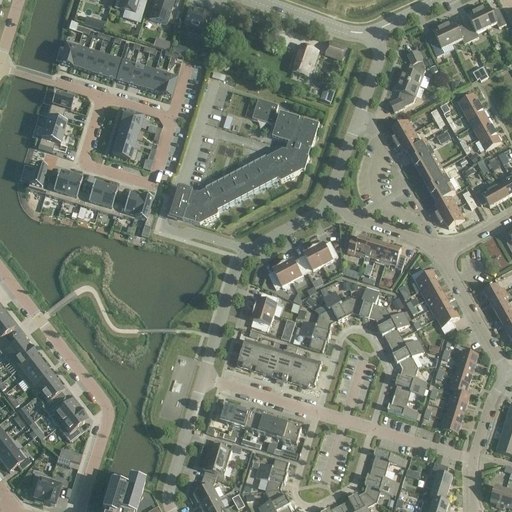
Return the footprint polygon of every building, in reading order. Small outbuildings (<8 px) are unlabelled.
[(136,0),(121,0),(120,2),(118,2),(115,11),(135,17),(132,24),(139,26),(146,5),(136,2),(136,0)] [(165,0),(155,0),(149,21),(167,27),(174,3),(165,0)] [(483,9),(478,12),(487,30),(497,25),(499,30),(506,26),(499,10),(492,13),(488,5),(482,8),(483,9)] [(199,13),(199,12),(190,9),(189,11),(187,10),(185,17),(187,18),(184,25),(201,30),(198,37),(210,41),(215,27),(209,25),(212,16),(202,13),(202,14),(199,13)] [(477,35),(487,30),(478,12),(473,14),(472,13),(467,15),(471,23),(464,26),(472,43),(479,39),(477,35)] [(449,26),(444,28),(452,47),(462,42),(465,46),(472,43),(464,26),(464,27),(467,33),(460,36),(454,22),(448,24),(449,26)] [(442,51),(452,47),(444,28),(439,30),(438,29),(432,32),(436,40),(429,43),(437,59),(445,56),(442,51)] [(156,39),(153,48),(168,52),(171,44),(156,39)] [(67,42),(60,65),(72,69),(78,51),(79,46),(67,42)] [(347,48),(331,42),(326,55),(343,61),(347,48)] [(179,55),(181,48),(175,46),(172,53),(179,55)] [(293,73),(307,78),(309,73),(311,74),(319,52),(302,47),(293,73)] [(203,50),(200,59),(206,61),(209,52),(203,50)] [(78,51),(72,69),(82,72),(87,54),(78,51)] [(403,77),(401,82),(420,89),(424,78),(423,78),(425,72),(421,64),(422,63),(421,62),(417,53),(408,57),(412,66),(410,67),(411,68),(409,72),(403,70),(401,76),(403,77)] [(87,54),(82,72),(92,75),(98,57),(87,54)] [(98,57),(92,75),(103,78),(109,60),(98,57)] [(109,60),(103,78),(114,82),(119,64),(109,60)] [(123,65),(117,83),(128,86),(133,68),(123,65)] [(133,68),(128,86),(139,89),(144,71),(133,68)] [(154,74),(149,92),(160,96),(166,75),(167,73),(155,69),(154,74)] [(479,81),(481,84),(489,79),(484,69),(473,75),(478,82),(479,81)] [(144,71),(139,89),(149,92),(154,74),(144,71)] [(166,75),(160,96),(170,99),(176,79),(166,75)] [(420,89),(401,82),(399,87),(397,86),(395,92),(401,94),(399,99),(398,99),(399,101),(390,105),(394,114),(403,110),(405,109),(413,105),(416,100),(420,89)] [(292,85),(290,92),(299,96),(301,89),(292,85)] [(324,85),(318,103),(330,107),(336,89),(324,85)] [(55,95),(50,113),(63,117),(65,111),(71,113),(74,101),(65,98),(65,96),(58,94),(58,95),(55,95)] [(481,108),(474,96),(458,105),(465,117),(481,108)] [(192,195),(193,194),(183,191),(182,191),(181,191),(180,192),(172,215),(172,216),(172,217),(173,218),(173,219),(174,219),(175,219),(200,227),(217,219),(218,218),(219,217),(219,216),(219,215),(219,214),(218,214),(278,182),(279,183),(280,184),(281,184),(282,184),(283,184),(303,173),(305,174),(310,160),(308,160),(311,151),(312,152),(320,127),(305,122),(304,123),(300,122),(301,121),(280,114),(280,117),(276,116),(279,107),(258,101),(253,120),(273,126),(277,127),(273,140),(291,145),(288,154),(283,152),(267,160),(268,161),(207,193),(207,192),(200,196),(197,195),(197,197),(192,195)] [(450,111),(447,105),(439,109),(443,115),(450,111)] [(465,117),(472,129),(488,120),(481,108),(465,117)] [(440,130),(445,126),(437,112),(431,115),(440,130)] [(50,113),(44,130),(64,136),(67,124),(61,123),(63,117),(50,113)] [(125,113),(122,124),(141,129),(144,119),(125,113)] [(472,129),(479,141),(494,132),(488,120),(472,129)] [(408,122),(401,126),(392,131),(396,138),(392,140),(398,150),(402,148),(406,155),(410,153),(414,160),(412,162),(413,164),(420,160),(422,164),(415,168),(421,178),(428,174),(429,176),(441,169),(426,143),(422,146),(408,122)] [(122,124),(119,134),(138,140),(141,129),(122,124)] [(44,130),(39,147),(53,151),(55,145),(60,147),(64,136),(44,130)] [(494,132),(479,141),(486,153),(501,144),(494,132)] [(447,133),(437,139),(441,147),(451,141),(447,133)] [(119,134),(115,145),(134,151),(138,140),(119,134)] [(115,145),(112,156),(134,163),(138,152),(134,151),(115,145)] [(475,155),(470,160),(475,166),(481,160),(475,155)] [(470,164),(467,158),(461,162),(464,168),(470,164)] [(494,160),(489,163),(494,172),(499,169),(494,160)] [(480,170),(486,167),(483,162),(477,165),(480,170)] [(30,185),(28,191),(46,197),(49,185),(43,183),(47,170),(35,166),(32,177),(31,177),(28,184),(30,185)] [(430,178),(423,182),(429,192),(436,188),(438,192),(431,196),(432,198),(435,197),(439,204),(435,206),(439,214),(435,216),(441,226),(445,223),(449,231),(465,222),(451,198),(456,195),(441,169),(429,176),(430,178)] [(472,170),(465,174),(468,179),(475,174),(472,170)] [(49,185),(46,197),(63,202),(71,177),(59,174),(55,186),(49,185)] [(71,177),(63,202),(81,207),(84,195),(78,194),(82,181),(80,180),(80,178),(73,176),(72,178),(71,177)] [(501,184),(509,199),(511,196),(511,182),(509,176),(505,179),(506,181),(501,184)] [(84,195),(81,207),(98,213),(106,188),(94,184),(90,197),(84,195)] [(490,187),(499,204),(509,199),(501,184),(496,187),(494,185),(490,187)] [(106,188),(98,213),(116,218),(119,206),(113,204),(117,191),(115,191),(116,189),(108,187),(108,188),(106,188)] [(499,204),(490,187),(486,190),(487,192),(482,195),(481,192),(475,196),(481,208),(487,205),(490,209),(499,204)] [(471,212),(477,208),(469,194),(463,197),(471,212)] [(119,206),(116,218),(122,220),(123,218),(133,221),(140,198),(129,195),(125,208),(119,206)] [(140,198),(133,221),(134,221),(135,220),(145,224),(144,228),(150,230),(154,218),(148,216),(153,201),(140,198)] [(348,255),(364,260),(370,242),(360,239),(358,244),(352,242),(348,255)] [(381,245),(370,242),(364,260),(369,262),(370,259),(376,261),(381,245)] [(338,259),(335,253),(331,244),(320,249),(319,247),(314,250),(323,268),(333,263),(333,262),(338,259)] [(375,264),(385,267),(391,248),(381,245),(376,261),(375,264)] [(402,272),(403,268),(406,259),(400,257),(401,252),(391,248),(385,267),(390,268),(390,266),(396,267),(395,270),(402,272)] [(323,268),(314,250),(308,253),(309,255),(299,260),(307,275),(313,272),(313,273),(323,268)] [(307,275),(299,260),(289,265),(288,263),(283,266),(292,284),(295,283),(296,284),(298,285),(302,283),(303,280),(302,278),(307,275)] [(268,277),(273,286),(276,292),(282,288),(282,289),(283,289),(283,291),(285,291),(289,289),(290,287),(289,286),(292,284),(283,266),(277,269),(279,271),(268,277)] [(360,274),(343,269),(343,276),(358,281),(360,274)] [(423,271),(414,276),(412,278),(415,284),(416,284),(421,293),(420,293),(421,293),(437,284),(434,280),(436,279),(433,273),(426,277),(423,271)] [(386,279),(383,282),(384,283),(384,284),(386,288),(390,289),(393,286),(392,281),(387,281),(386,279)] [(426,302),(442,293),(437,284),(421,293),(426,302)] [(484,294),(489,303),(506,294),(504,289),(500,291),(497,286),(484,294)] [(362,303),(352,300),(353,315),(360,318),(360,319),(364,321),(373,292),(366,290),(362,303)] [(369,320),(376,323),(387,310),(376,307),(380,295),(373,292),(364,321),(369,322),(369,320)] [(348,320),(347,319),(353,315),(352,300),(342,305),(336,293),(329,297),(342,321),(343,323),(348,320)] [(431,311),(447,302),(442,293),(426,302),(431,311)] [(508,298),(506,294),(489,303),(495,313),(508,305),(505,300),(508,298)] [(278,300),(272,298),(262,295),(259,306),(257,306),(255,311),(274,318),(277,307),(276,307),(278,300)] [(329,312),(319,317),(332,327),(338,323),(342,321),(329,297),(323,300),(326,306),(329,312)] [(311,299),(307,304),(314,310),(318,305),(311,299)] [(403,310),(402,307),(398,301),(393,305),(396,310),(398,313),(403,310)] [(452,311),(447,302),(431,311),(436,320),(452,311)] [(495,313),(500,322),(511,315),(511,305),(511,304),(508,305),(495,313)] [(392,320),(387,310),(376,323),(380,329),(378,330),(381,334),(407,320),(403,314),(392,320)] [(274,318),(255,311),(253,317),(255,318),(252,329),(268,334),(270,328),(271,328),(274,318)] [(307,314),(301,311),(298,319),(305,321),(307,314)] [(452,311),(436,320),(436,321),(437,321),(442,329),(441,330),(445,336),(456,330),(453,324),(460,320),(457,314),(455,316),(452,311)] [(511,315),(500,322),(505,330),(511,325),(511,315)] [(304,324),(302,330),(330,339),(331,334),(330,334),(332,327),(319,317),(316,327),(304,324)] [(7,319),(0,325),(0,349),(7,343),(4,339),(16,330),(7,319)] [(410,327),(407,320),(381,334),(383,339),(384,338),(389,347),(402,339),(398,333),(410,327)] [(309,349),(313,351),(323,354),(322,354),(323,355),(327,343),(328,344),(330,339),(302,330),(300,337),(312,341),(309,349)] [(402,339),(389,347),(394,357),(393,357),(395,362),(421,348),(418,342),(416,343),(413,337),(410,339),(413,344),(406,348),(402,339)] [(7,343),(0,349),(0,355),(1,357),(3,356),(10,365),(31,349),(22,338),(11,348),(7,343)] [(251,347),(252,344),(245,342),(239,365),(244,366),(243,370),(252,372),(253,369),(257,370),(256,374),(273,379),(274,376),(279,377),(276,384),(284,386),(285,384),(287,384),(289,380),(293,381),(292,385),(309,390),(310,387),(315,388),(322,366),(316,363),(315,367),(294,361),(298,350),(288,347),(284,358),(251,347)] [(431,346),(429,352),(439,355),(440,349),(431,346)] [(425,354),(421,348),(395,362),(398,366),(399,365),(403,372),(418,370),(413,360),(425,354)] [(31,349),(10,365),(16,373),(37,358),(31,349)] [(458,361),(475,367),(479,357),(463,352),(461,358),(459,357),(458,361)] [(37,358),(16,373),(23,382),(44,366),(37,358)] [(457,372),(472,376),(475,367),(458,361),(457,365),(459,366),(457,372)] [(44,366),(23,382),(30,390),(51,375),(44,366)] [(415,381),(418,370),(403,372),(400,378),(399,378),(397,383),(425,391),(428,384),(415,381)] [(452,381),(469,386),(472,376),(457,372),(455,378),(453,377),(452,381)] [(51,375),(30,390),(36,399),(57,383),(51,375)] [(451,391),(470,397),(466,396),(469,386),(452,381),(451,384),(453,385),(451,391)] [(57,383),(36,399),(43,407),(42,409),(46,414),(56,406),(65,399),(62,395),(65,393),(57,383)] [(423,398),(425,391),(397,383),(396,387),(398,388),(395,398),(408,403),(411,394),(423,398)] [(449,401),(467,407),(470,397),(451,391),(455,393),(453,398),(451,398),(449,401)] [(11,396),(7,399),(11,405),(15,402),(11,396)] [(408,403),(395,398),(391,408),(390,408),(388,413),(416,422),(418,414),(406,410),(408,403)] [(449,412),(464,417),(467,407),(449,401),(448,405),(451,406),(449,412)] [(56,406),(46,414),(58,429),(80,412),(72,402),(60,411),(56,406)] [(230,407),(230,409),(225,408),(220,423),(234,427),(239,410),(230,407)] [(247,413),(239,410),(234,427),(246,431),(251,415),(247,414),(247,413)] [(80,412),(58,429),(70,444),(71,443),(80,436),(77,432),(80,429),(88,423),(80,412)] [(443,421),(461,426),(464,417),(449,412),(447,418),(445,417),(443,421)] [(251,415),(246,431),(259,435),(264,418),(255,415),(255,417),(251,415)] [(273,420),(264,418),(259,435),(271,439),(276,423),(272,422),(273,420)] [(461,426),(443,421),(442,424),(445,425),(443,432),(458,436),(461,426)] [(284,443),(289,425),(281,423),(280,424),(276,423),(271,439),(284,443)] [(298,428),(289,425),(284,443),(297,447),(302,431),(297,430),(298,428)] [(433,425),(430,431),(437,434),(439,428),(433,425)] [(209,428),(207,435),(214,437),(215,434),(213,429),(209,428)] [(500,441),(511,444),(511,431),(504,429),(500,441)] [(0,439),(0,453),(14,443),(7,434),(0,439)] [(256,445),(250,443),(243,441),(242,446),(249,448),(254,450),(256,445)] [(511,444),(500,441),(497,453),(511,458),(511,444)] [(207,460),(229,466),(232,454),(225,452),(227,446),(215,442),(213,449),(211,448),(207,460)] [(0,453),(0,461),(3,465),(20,451),(18,452),(12,444),(14,443),(0,453)] [(268,452),(267,454),(274,456),(275,451),(276,451),(277,447),(274,445),(270,444),(269,446),(268,452)] [(31,465),(20,451),(3,465),(10,474),(17,468),(21,473),(31,465)] [(376,458),(373,468),(387,473),(389,465),(402,469),(404,461),(376,452),(374,458),(376,458)] [(74,455),(72,462),(80,465),(82,458),(74,455)] [(70,463),(58,459),(56,465),(68,469),(70,463)] [(206,473),(204,478),(216,482),(223,484),(229,466),(207,460),(204,472),(206,473)] [(258,473),(285,481),(287,481),(287,480),(288,477),(288,476),(287,476),(286,476),(290,465),(289,464),(288,465),(275,461),(273,469),(260,465),(260,466),(254,464),(252,469),(259,471),(258,473)] [(449,469),(435,465),(432,473),(438,475),(436,482),(427,479),(426,483),(449,491),(453,479),(446,477),(449,469)] [(395,491),(397,484),(385,480),(387,473),(373,468),(370,478),(369,478),(368,478),(368,479),(367,481),(367,483),(395,491)] [(408,472),(406,477),(406,478),(416,481),(418,475),(408,472)] [(269,483),(265,494),(281,492),(283,485),(284,486),(285,486),(285,485),(286,482),(287,481),(285,481),(258,473),(256,480),(269,483)] [(43,503),(44,503),(51,480),(35,475),(31,487),(37,489),(34,500),(36,501),(35,503),(42,505),(43,503)] [(214,487),(216,482),(204,478),(201,487),(204,492),(194,498),(198,506),(200,505),(202,508),(200,509),(219,500),(213,488),(214,487)] [(51,480),(44,503),(44,504),(55,508),(61,488),(51,485),(52,480),(51,480)] [(136,511),(141,496),(142,493),(144,485),(129,480),(126,489),(111,484),(104,506),(103,511),(102,511),(136,511)] [(367,488),(365,495),(377,505),(380,495),(393,498),(395,491),(367,483),(366,484),(366,487),(365,488),(366,488),(367,488)] [(445,503),(449,491),(426,483),(424,489),(433,491),(431,498),(445,503)] [(246,485),(244,492),(251,494),(253,486),(246,485)] [(496,509),(500,510),(506,492),(495,488),(490,504),(497,506),(496,509)] [(285,499),(281,492),(265,494),(270,503),(259,510),(260,511),(270,511),(287,503),(289,502),(288,501),(287,499),(286,498),(285,499)] [(505,508),(511,511),(511,508),(511,493),(506,492),(500,510),(504,511),(505,508)] [(353,499),(354,501),(360,511),(368,511),(368,510),(377,505),(365,495),(359,498),(358,497),(353,499)] [(242,502),(239,497),(232,500),(235,506),(242,502)] [(445,503),(431,498),(430,499),(434,500),(432,507),(423,504),(422,509),(432,511),(446,511),(449,504),(445,503)] [(342,511),(360,511),(354,501),(353,499),(352,499),(350,501),(349,501),(349,502),(350,503),(340,508),(342,511)] [(223,511),(225,511),(219,500),(200,509),(201,511),(223,511)] [(242,502),(235,506),(239,511),(245,508),(242,502)] [(289,502),(287,503),(270,511),(291,511),(289,507),(290,507),(291,507),(289,503),(289,502)]
